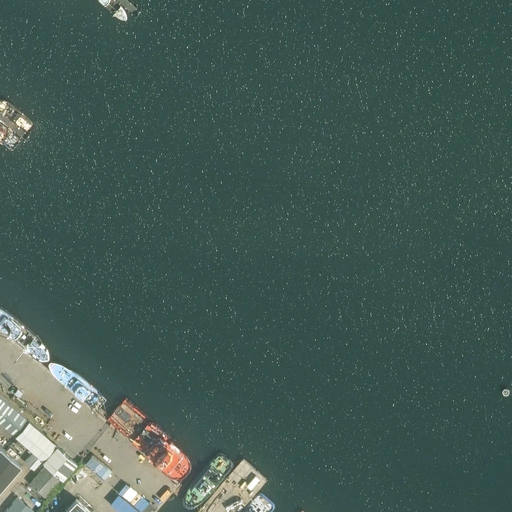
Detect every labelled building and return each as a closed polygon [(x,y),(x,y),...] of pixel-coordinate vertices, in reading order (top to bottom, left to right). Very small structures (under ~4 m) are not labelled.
[(0,422),(8,429),(20,413),(0,395),(0,422)] [(20,413),(8,429),(42,459),(55,444),(20,413)] [(56,444),(42,461),(46,464),(61,477),(62,478),(77,462),(56,444)] [(0,447),(0,490),(21,466),(0,447)] [(29,482),(44,496),(60,477),(45,464),(29,482)] [(130,499),(137,490),(126,482),(119,491),(130,499)] [(30,511),(33,510),(17,496),(4,511),(30,511)] [(63,511),(92,511),(76,498),(63,511)]
